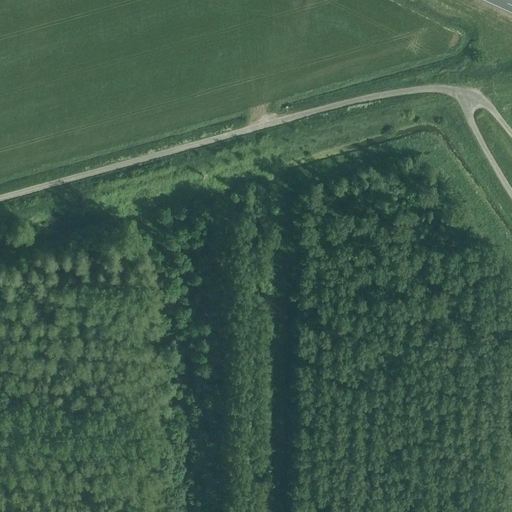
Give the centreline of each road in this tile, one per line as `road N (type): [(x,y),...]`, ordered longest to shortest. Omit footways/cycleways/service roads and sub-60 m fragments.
road 1 (track): [(511,252),(432,151),(408,145),(281,178),(261,166),(153,196),(147,511)]
road 2 (unclassified): [(467,96),(445,90),(373,97),(0,200)]
road 3 (track): [(230,176),(222,511)]
road 4 (track): [(191,186),(183,511)]
